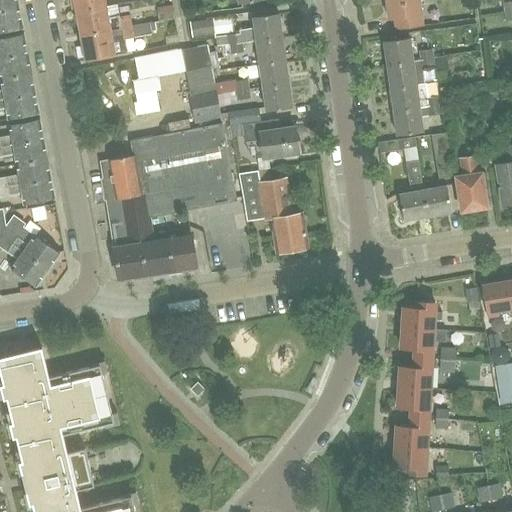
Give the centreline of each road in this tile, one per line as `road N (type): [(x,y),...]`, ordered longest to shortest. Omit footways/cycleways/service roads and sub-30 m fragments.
road 1 (residential): [(85,289),(90,272),(38,0)]
road 2 (residential): [(85,289),(117,309),(137,308),(367,267)]
road 3 (tertiary): [(367,267),(328,0)]
road 4 (tertiary): [(268,489),(340,386),(367,267)]
road 5 (residential): [(367,267),(511,238)]
